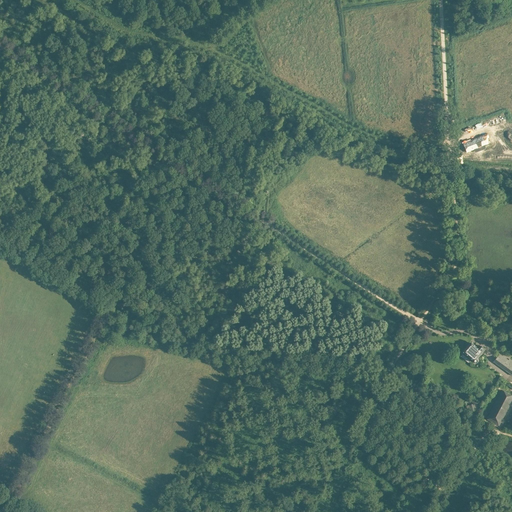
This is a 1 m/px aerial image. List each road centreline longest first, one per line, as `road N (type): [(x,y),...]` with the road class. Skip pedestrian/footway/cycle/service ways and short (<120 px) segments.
road 1 (track): [(419,322),(0,44)]
road 2 (track): [(450,160),(366,134),(210,48),(137,30),(78,0)]
road 3 (track): [(445,492),(357,426),(419,322)]
road 4 (track): [(452,183),(440,0)]
